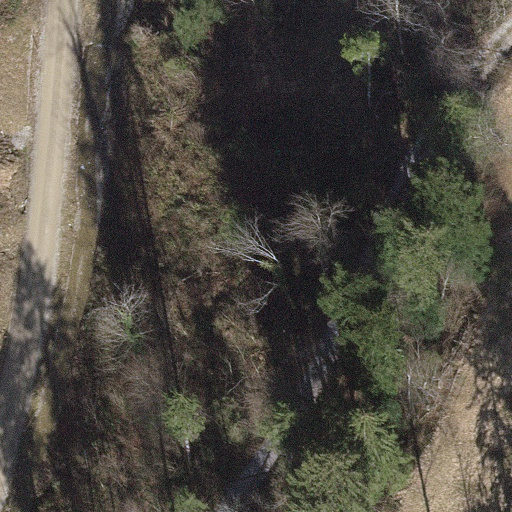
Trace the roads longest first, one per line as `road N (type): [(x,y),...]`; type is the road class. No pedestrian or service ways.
road 1 (track): [(232,511),(335,341),(429,134),(511,35)]
road 2 (unclassified): [(0,436),(34,271),(62,0)]
